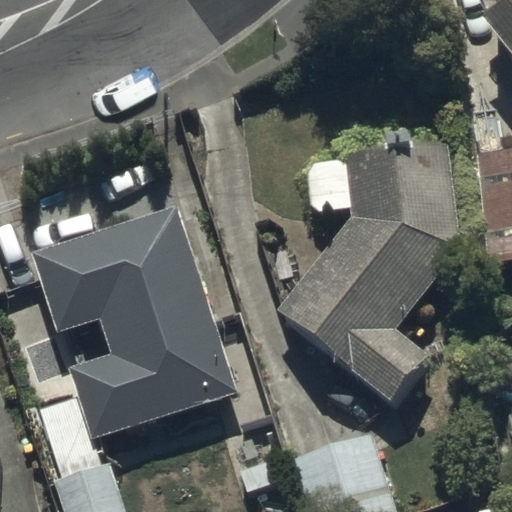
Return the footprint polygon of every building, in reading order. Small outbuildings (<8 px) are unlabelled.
[(511,0),(509,0),(489,17),(511,43),(511,0)] [(358,209),(360,220),(284,310),(397,404),(435,360),(405,332),(463,244),(454,149),(315,163),(320,213),(358,209)] [(511,149),(485,151),(492,262),(511,261),(511,149)] [(187,206),(38,252),(66,336),(107,323),(119,360),(78,373),(98,439),(245,393),(187,206)] [(375,436),(291,461),(307,511),(388,511),(397,510),(375,436)] [(129,511),(115,465),(59,483),(67,511),(129,511)]
